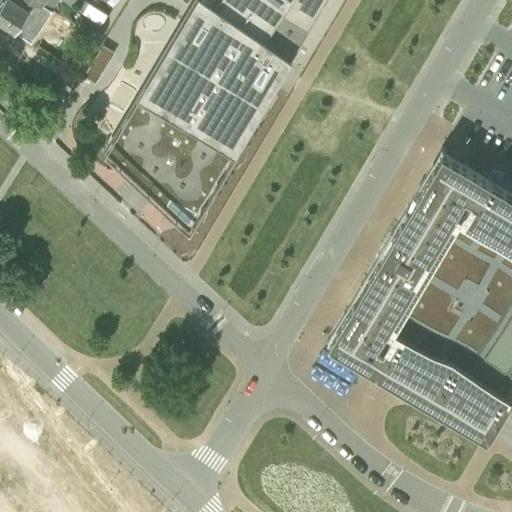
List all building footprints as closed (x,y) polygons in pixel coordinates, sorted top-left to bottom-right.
[(0,0),(0,19),(15,29),(34,0),(0,0)] [(323,0),(191,0),(104,146),(189,226),(239,142),(323,0)] [(84,75),(95,82),(115,51),(103,43),(84,75)] [(433,161),(327,338),(487,433),(511,390),(511,187),(488,174),(441,146),(433,161)] [(323,377),(361,394),(372,370),(334,352),(323,377)] [(112,511),(116,508),(1,367),(0,367),(0,444),(55,511),(2,511),(0,511),(112,511)]
